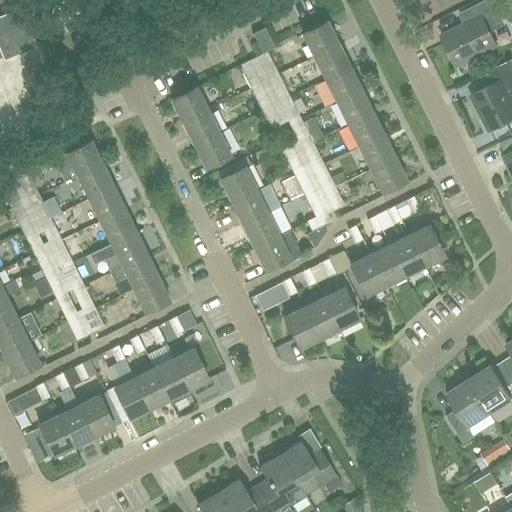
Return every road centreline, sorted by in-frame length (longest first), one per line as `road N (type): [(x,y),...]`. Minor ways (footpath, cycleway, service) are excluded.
road 1 (residential): [(277,391),(118,102),(115,75),(123,57),(235,0)]
road 2 (residential): [(511,259),(377,0)]
road 3 (residential): [(46,511),(277,391)]
road 4 (residential): [(394,391),(511,282)]
road 5 (residential): [(424,511),(394,391)]
road 6 (residential): [(277,391),(320,377),(394,391)]
